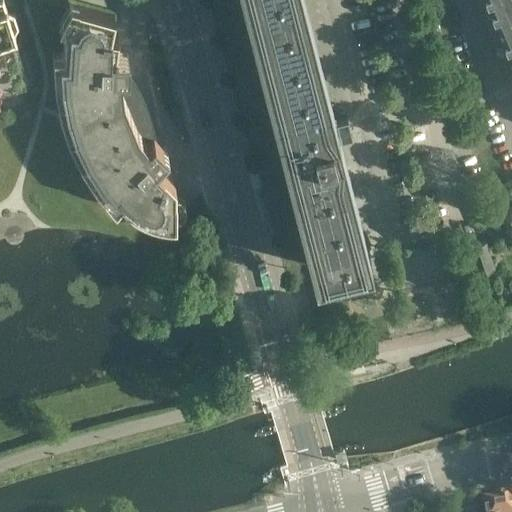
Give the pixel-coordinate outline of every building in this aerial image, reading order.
[(0,0),(0,90),(23,83),(25,78),(10,31),(14,24),(10,13),(5,10),(1,0),(0,0)] [(246,0),(314,264),(311,265),(312,266),(366,253),(366,251),(363,251),(335,139),(349,136),(344,117),(330,120),(298,0),(246,0)] [(511,0),(492,0),(485,3),(504,50),(511,46),(511,0)] [(67,4),(57,26),(63,28),(61,54),(50,54),(52,83),(53,83),(57,107),(57,109),(66,135),(78,161),(79,161),(93,181),(92,182),(112,205),(113,204),(112,204),(118,198),(124,204),(129,208),(137,212),(143,215),(146,208),(172,209),(173,184),(153,164),(165,152),(161,148),(161,147),(151,137),(142,123),(141,123),(137,125),(124,93),(128,91),(128,92),(129,91),(126,74),(126,60),(125,60),(125,54),(113,54),(113,51),(115,35),(108,34),(112,14),(76,4),(76,6),(68,2),(67,4)] [(511,206),(501,212),(511,234),(511,206)] [(468,247),(477,273),(493,268),(484,242),(468,247)] [(320,411),(294,419),(273,426),(271,427),(272,429),(273,430),(274,431),(322,417),(323,415),(323,413),(322,411),(320,411)] [(342,449),(334,451),(338,461),(345,459),(342,449)] [(511,511),(511,496),(493,499),(493,503),(483,505),(483,511),(511,511)]
